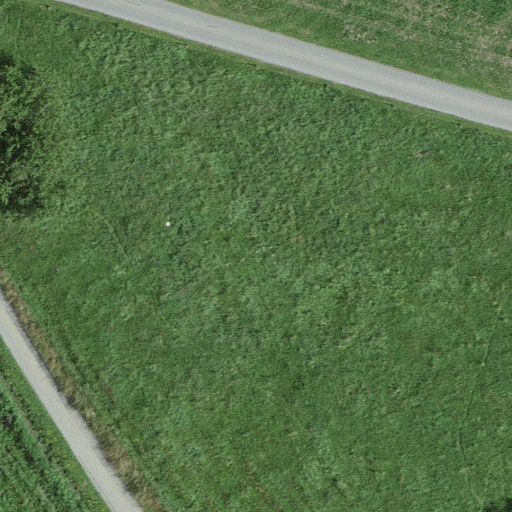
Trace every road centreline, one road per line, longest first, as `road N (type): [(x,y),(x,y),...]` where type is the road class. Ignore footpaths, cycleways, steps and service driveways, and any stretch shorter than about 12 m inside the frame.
road 1 (residential): [(511,99),(145,0)]
road 2 (unclassified): [(0,309),(125,511)]
